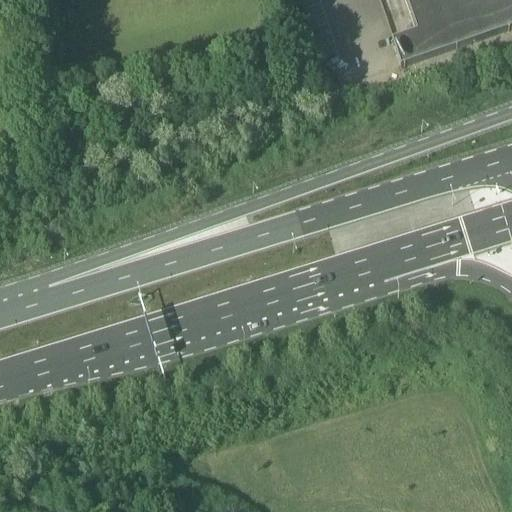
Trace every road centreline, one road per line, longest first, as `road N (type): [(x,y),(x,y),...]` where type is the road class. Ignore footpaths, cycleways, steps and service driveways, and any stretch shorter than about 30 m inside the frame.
road 1 (primary): [(511,114),(244,211),(48,303)]
road 2 (primary): [(511,158),(48,303)]
road 3 (primary): [(0,383),(379,262)]
road 4 (primary): [(379,262),(511,221)]
road 5 (primary): [(379,262),(476,270),(511,286)]
